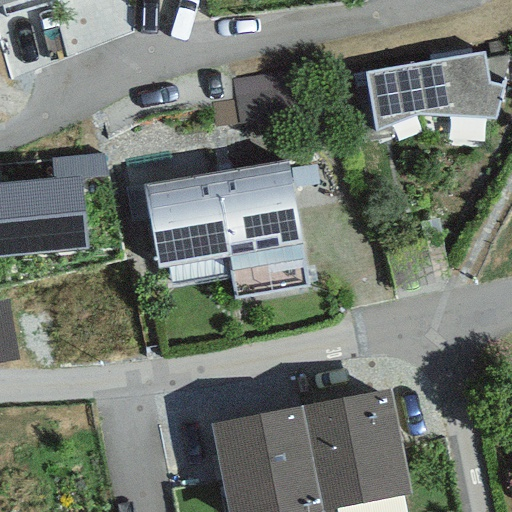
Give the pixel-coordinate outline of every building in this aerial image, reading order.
[(484,53),(364,72),(376,129),(412,113),(496,119),(503,89),(488,83),(484,53)] [(51,159),(53,179),(80,176),(81,182),(106,179),(103,153),(51,159)] [(287,161),(142,186),(157,269),(167,267),(171,287),(230,276),(235,301),(309,288),(287,161)] [(53,179),(0,184),(0,256),(87,249),(81,182),(80,176),(53,179)] [(5,299),(0,300),(0,364),(18,361),(5,299)] [(390,389),(301,406),(321,511),(410,494),(390,389)] [(301,406),(210,423),(226,511),(316,511),(321,511),(301,406)]
